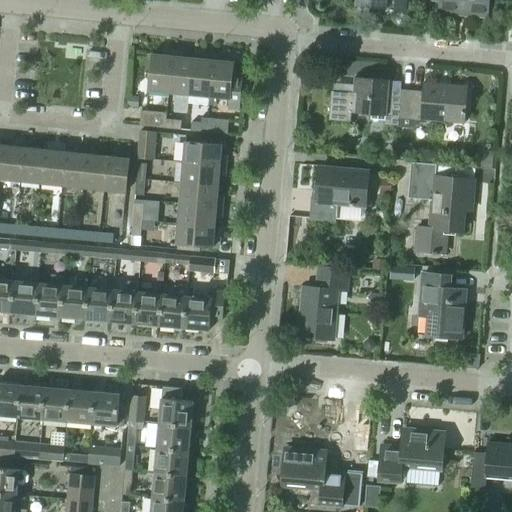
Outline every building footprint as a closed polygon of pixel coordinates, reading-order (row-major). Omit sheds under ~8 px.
[(367,0),(367,7),(385,8),(385,0),(367,0)] [(411,0),(394,0),(394,14),(411,14),(411,0)] [(488,17),(489,0),(441,0),(440,12),(488,17)] [(170,93),(174,51),(164,50),(163,55),(153,54),(149,91),(170,93)] [(191,95),(195,59),(184,57),(184,52),(174,51),(170,93),(191,95)] [(211,97),(216,56),(205,55),(205,59),(195,59),(191,95),(209,97),(211,97)] [(242,108),(245,76),(235,75),(236,63),(225,62),(226,57),(216,56),(211,97),(209,97),(208,106),(216,107),(217,97),(231,99),(231,107),(242,108)] [(316,57),(315,65),(330,67),(331,60),(316,57)] [(399,127),(402,90),(389,89),(389,80),(355,77),(354,85),(358,85),(357,97),(332,95),(330,120),(350,122),(351,113),(386,115),(385,124),(398,126),(398,127),(399,127)] [(466,123),(469,86),(424,83),(423,92),(402,90),(399,127),(419,129),(420,119),(466,123)] [(128,97),(127,107),(138,108),(139,98),(128,97)] [(166,128),(167,119),(168,113),(142,111),(141,126),(166,128)] [(191,122),(190,131),(208,132),(208,124),(209,119),(201,118),(201,123),(191,122)] [(181,130),(182,121),(167,119),(166,128),(181,130)] [(208,124),(208,132),(229,134),(230,120),(209,119),(208,124)] [(139,131),(137,159),(153,160),(156,132),(139,131)] [(226,166),(227,156),(221,156),(222,144),(187,141),(185,163),(226,166)] [(21,181),(24,148),(4,145),(0,179),(21,181)] [(42,183),(45,150),(24,148),(21,181),(42,183)] [(63,185),(66,152),(45,150),(42,183),(63,185)] [(87,154),(66,152),(63,185),(83,188),(87,154)] [(104,190),(108,157),(87,154),(83,188),(104,190)] [(126,192),(130,159),(108,157),(104,190),(126,192)] [(225,177),(226,166),(185,163),(183,183),(219,186),(220,176),(225,177)] [(145,180),(147,164),(138,164),(136,179),(145,180)] [(472,212),(475,179),(435,176),(436,166),(411,164),(408,199),(433,201),(431,229),(416,228),(414,251),(424,252),(432,252),(432,255),(437,255),(437,253),(444,253),(446,230),(463,232),(464,211),(472,212)] [(367,206),(370,172),(320,167),(317,198),(312,198),(311,219),(337,221),(338,204),(367,206)] [(389,195),(390,179),(381,178),(380,194),(389,195)] [(144,196),(145,180),(136,179),(135,195),(144,196)] [(222,207),(223,197),(218,197),(219,186),(183,183),(181,204),(222,207)] [(222,218),(222,207),(181,204),(179,224),(215,227),(216,217),(222,218)] [(134,205),(133,220),(142,221),(143,205),(134,205)] [(131,236),(131,246),(140,247),(141,237),(142,221),(133,220),(131,236)] [(0,233),(15,235),(15,232),(16,225),(0,223),(0,233)] [(219,249),(220,238),(214,238),(215,227),(179,224),(177,245),(219,249)] [(36,237),(36,234),(37,227),(16,225),(15,232),(15,235),(36,237)] [(57,239),(58,229),(37,227),(36,234),(36,237),(57,239)] [(78,241),(78,238),(79,231),(58,229),(57,239),(78,241)] [(99,243),(100,233),(79,231),(78,238),(78,241),(99,243)] [(113,244),(114,234),(100,233),(99,243),(113,244)] [(0,248),(17,250),(17,241),(0,239),(0,248)] [(41,252),(42,244),(42,243),(17,241),(17,250),(41,252)] [(66,254),(67,246),(42,243),(42,244),(41,252),(66,254)] [(91,257),(91,256),(92,248),(67,246),(66,254),(91,257)] [(116,259),(117,250),(92,248),(91,256),(91,257),(116,259)] [(140,262),(141,257),(141,252),(117,250),(116,259),(140,262)] [(158,263),(159,255),(159,254),(141,252),(141,257),(140,262),(158,263)] [(164,263),(189,265),(190,257),(165,255),(164,263)] [(214,274),(216,259),(190,257),(189,265),(189,271),(214,274)] [(373,258),(371,270),(385,272),(386,260),(373,258)] [(348,290),(350,269),(320,266),(319,287),(304,286),(300,336),(335,339),(339,290),(348,290)] [(391,280),(414,282),(415,268),(392,266),(391,280)] [(417,318),(430,319),(429,335),(462,338),(466,289),(450,288),(451,275),(424,273),(421,272),(417,318)] [(38,284),(35,315),(60,317),(63,286),(64,277),(50,276),(50,285),(38,284)] [(0,311),(11,313),(14,281),(0,280),(0,311)] [(35,315),(38,284),(14,281),(11,313),(35,315)] [(138,292),(139,284),(128,283),(127,291),(113,290),(110,321),(135,324),(138,292)] [(85,319),(88,288),(63,286),(60,317),(85,319)] [(185,328),(188,297),(188,288),(177,287),(176,296),(163,294),(160,326),(185,328)] [(110,321),(113,290),(88,288),(85,319),(110,321)] [(223,319),(226,292),(208,290),(207,298),(188,297),(185,328),(210,330),(211,318),(223,319)] [(160,326),(163,294),(138,292),(135,324),(160,326)] [(370,294),(368,312),(381,314),(383,296),(370,294)] [(480,355),(466,354),(465,368),(479,369),(480,355)] [(0,383),(0,414),(18,416),(21,385),(0,383)] [(21,385),(18,416),(19,416),(28,417),(43,418),(46,388),(21,385)] [(192,426),(194,401),(182,400),(183,389),(163,387),(160,423),(192,426)] [(46,388),(43,418),(68,421),(71,390),(46,388)] [(71,390),(68,421),(92,423),(95,392),(71,390)] [(95,392),(92,423),(95,423),(94,430),(100,431),(101,424),(118,425),(121,395),(95,392)] [(144,422),(146,397),(133,395),(131,421),(144,422)] [(360,419),(371,420),(372,405),(361,404),(360,419)] [(189,451),(192,426),(160,423),(158,448),(189,451)] [(135,447),(137,428),(128,428),(127,446),(135,447)] [(383,446),(380,481),(401,483),(403,467),(408,467),(406,484),(438,487),(439,470),(442,470),(446,432),(405,428),(403,448),(383,446)] [(0,441),(0,456),(14,457),(15,448),(15,443),(0,441)] [(15,448),(14,457),(39,460),(40,450),(40,445),(15,443),(15,448)] [(511,480),(511,444),(489,443),(488,453),(475,452),(472,490),(486,491),(487,478),(511,480)] [(40,450),(39,460),(45,460),(64,462),(64,454),(65,447),(40,445),(40,450)] [(89,456),(88,464),(95,465),(119,467),(120,459),(121,450),(90,447),(89,456)] [(187,476),(189,451),(158,448),(156,473),(187,476)] [(286,448),(283,485),(323,489),(322,505),(358,507),(361,474),(326,471),(327,451),(286,448)] [(133,471),(135,453),(126,452),(125,470),(133,471)] [(88,464),(89,456),(71,454),(70,462),(88,464)] [(0,467),(0,492),(17,494),(18,486),(25,487),(29,483),(30,476),(26,472),(19,471),(19,469),(0,467)] [(95,476),(95,470),(73,468),(72,474),(70,474),(69,488),(94,490),(95,476)] [(130,496),(133,471),(125,470),(122,495),(130,496)] [(185,500),(187,476),(156,473),(154,498),(185,500)] [(378,508),(380,487),(366,486),(364,507),(378,508)] [(93,503),(94,490),(69,488),(68,501),(93,503)] [(27,511),(16,511),(17,494),(0,492),(0,511),(27,511)] [(183,511),(185,500),(154,498),(152,511),(183,511)] [(91,511),(93,503),(68,501),(66,511),(91,511)] [(129,511),(130,503),(122,502),(120,511),(129,511)]
